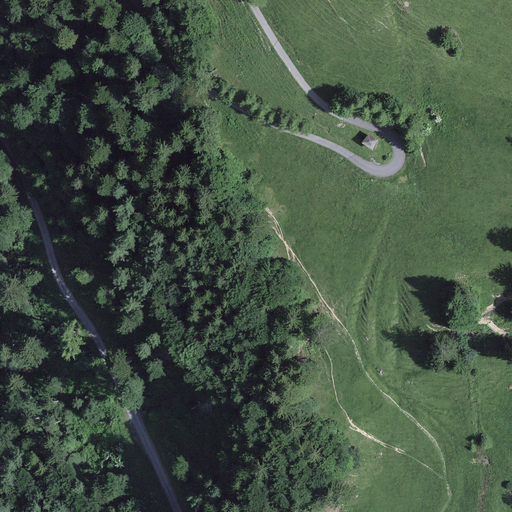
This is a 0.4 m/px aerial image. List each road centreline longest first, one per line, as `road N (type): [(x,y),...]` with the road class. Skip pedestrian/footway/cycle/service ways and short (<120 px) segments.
road 1 (track): [(133,0),(190,84),(374,170),(389,170),(399,159),(395,137),(315,98),(251,0)]
road 2 (track): [(177,511),(92,329),(67,293),(0,135)]
